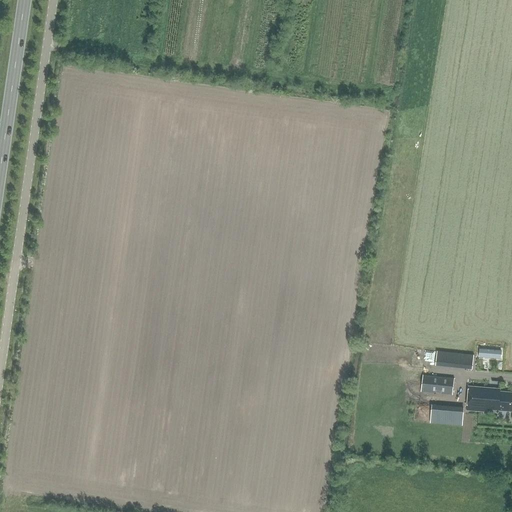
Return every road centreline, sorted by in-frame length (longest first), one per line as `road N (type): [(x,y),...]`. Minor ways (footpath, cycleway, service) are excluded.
road 1 (unclassified): [(0,377),(53,0)]
road 2 (primary): [(0,168),(24,0)]
